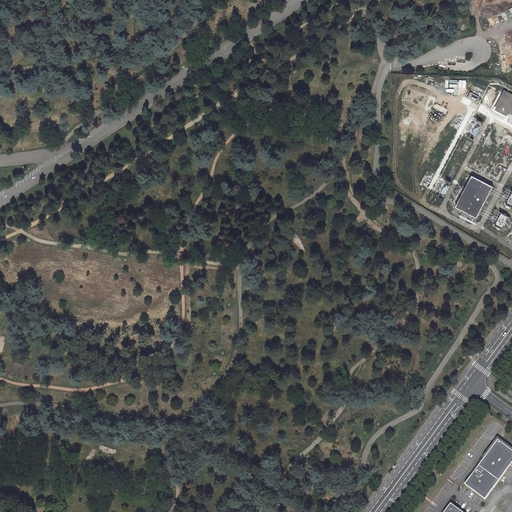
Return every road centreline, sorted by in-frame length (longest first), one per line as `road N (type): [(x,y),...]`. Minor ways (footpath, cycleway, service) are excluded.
road 1 (track): [(0,240),(109,178),(377,0)]
road 2 (secondary): [(374,511),(471,381)]
